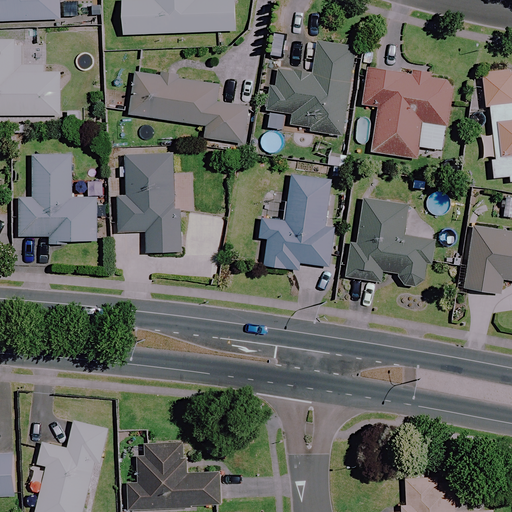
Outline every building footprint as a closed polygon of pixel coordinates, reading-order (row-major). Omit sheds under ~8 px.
[(0,0),(0,23),(58,21),(57,0),(0,0)] [(151,0),(152,0),(117,1),(118,37),(233,33),(231,0),(151,0)] [(19,43),(0,43),(0,117),(58,117),(58,74),(19,74),(19,43)] [(354,50),(314,44),(309,76),(273,70),(267,112),(289,116),(287,129),(340,137),(354,50)] [(451,80),(366,69),(361,106),(375,108),(370,154),(416,160),(421,125),(445,128),(451,80)] [(511,72),(478,75),(481,108),(488,108),(492,161),(488,162),(490,180),(494,180),(508,179),(508,183),(511,183),(511,72)] [(218,87),(134,75),(128,118),(204,128),(202,140),(242,146),(247,108),(216,103),(218,87)] [(172,210),(171,156),(126,157),(127,198),(119,198),(119,233),(145,233),(145,254),(180,254),(179,210),(172,210)] [(47,238),(47,246),(59,246),(59,243),(93,243),(93,198),(70,198),(69,157),(30,157),(30,199),(16,199),(16,238),(47,238)] [(329,180),(289,176),(287,203),(285,222),(256,219),(251,267),(298,271),(298,265),(328,268),(332,228),(324,228),(329,180)] [(414,289),(423,282),(426,265),(431,266),(434,241),(404,237),(408,205),(360,198),(354,244),(348,243),(343,279),(380,285),(382,274),(397,276),(396,279),(403,287),(414,289)] [(511,233),(471,228),(463,291),(499,296),(500,282),(511,283),(511,233)] [(107,430),(72,422),(66,450),(40,444),(31,483),(42,486),(35,511),(81,511),(93,463),(99,464),(107,430)] [(141,461),(142,481),(127,482),(128,511),(132,511),(217,506),(215,471),(183,473),(181,443),(150,445),(151,460),(141,461)] [(0,455),(0,497),(12,497),(9,455),(0,455)] [(386,511),(385,511),(454,511),(455,483),(438,483),(438,477),(405,477),(405,504),(397,505),(397,511),(386,511)]
